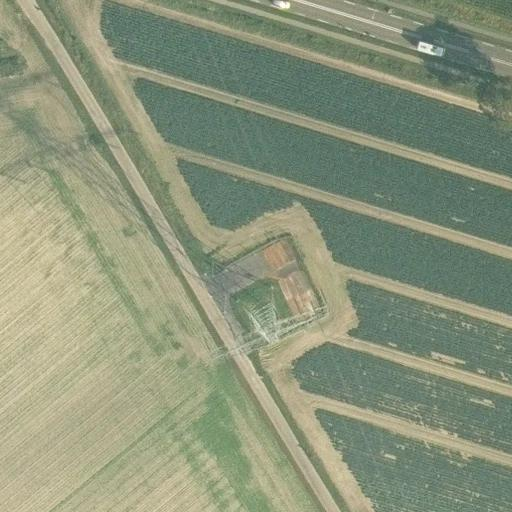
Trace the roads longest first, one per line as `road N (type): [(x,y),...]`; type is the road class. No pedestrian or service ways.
road 1 (unclassified): [(336,511),(27,0)]
road 2 (primary): [(511,66),(294,0)]
